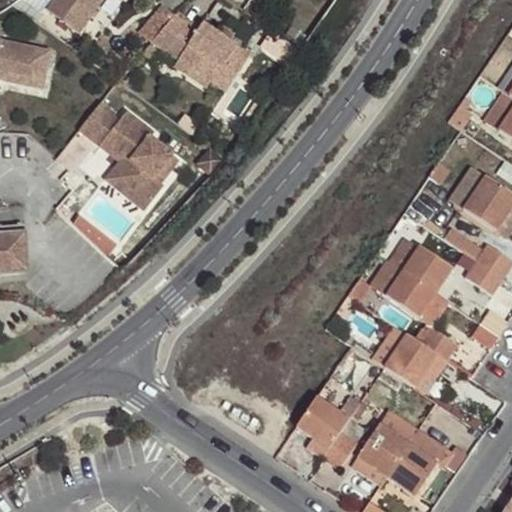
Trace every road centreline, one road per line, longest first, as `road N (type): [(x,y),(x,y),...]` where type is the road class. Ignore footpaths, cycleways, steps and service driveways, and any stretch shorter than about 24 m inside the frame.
road 1 (tertiary): [(91,358),(169,293),(305,148),(406,0)]
road 2 (residential): [(91,358),(305,511)]
